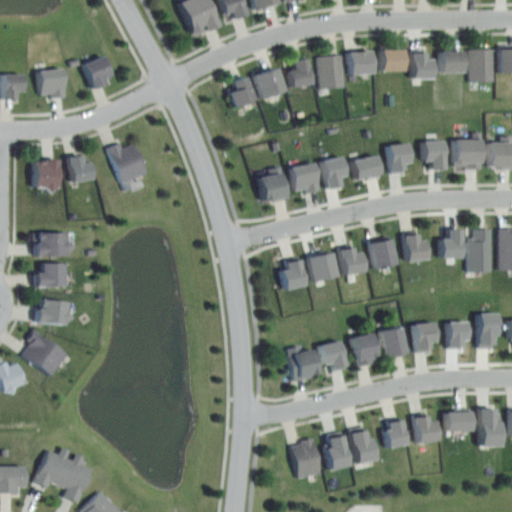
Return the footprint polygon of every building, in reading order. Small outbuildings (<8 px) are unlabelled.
[(204,0),(215,23),(191,34),(176,1),(178,0),(204,0)] [(239,0),(244,12),(232,17),(229,10),(222,12),(217,0),(239,0)] [(508,43),(508,47),(511,47),(511,71),(498,71),(497,43),(508,43)] [(402,67),(379,68),(378,46),(401,46),(402,67)] [(491,79),(467,80),(467,47),(490,46),(491,79)] [(370,70),(347,72),(345,49),(368,47),(370,70)] [(422,48),(422,58),(429,58),(429,77),(409,77),(409,48),(422,48)] [(460,70),(438,70),(438,49),(460,49),(460,70)] [(342,84),(318,86),(315,53),(339,51),(342,84)] [(80,62),(99,53),(108,75),(101,78),(102,81),(90,86),(80,62)] [(308,80),(289,84),(286,68),(292,67),(290,59),(303,56),(308,80)] [(62,94),(49,95),(49,91),(38,93),(35,69),(59,66),(62,94)] [(267,67),(267,69),(276,66),(283,89),(260,96),(252,71),(267,67)] [(0,72),(21,72),(21,89),(13,89),(13,97),(0,96),(0,72)] [(253,98),(234,106),(226,87),(233,85),(231,80),(244,75),(253,98)] [(479,167),(465,167),(465,164),(453,164),(453,137),(470,137),(470,130),(479,129),(479,167)] [(510,139),(511,139),(511,166),(498,166),(498,164),(485,164),(485,139),(497,139),(497,134),(510,134),(510,139)] [(441,167),(428,167),(427,159),(421,159),(421,138),(441,138),(441,167)] [(407,161),(400,162),(401,170),(388,172),(384,143),(404,140),(407,161)] [(118,181),(104,146),(116,141),(119,146),(131,141),(143,170),(118,181)] [(89,176),(69,179),(65,155),(78,152),(79,158),(86,157),(89,176)] [(378,174),(361,177),(361,176),(352,178),(349,159),(374,154),(378,174)] [(342,174),(335,176),(337,185),(324,188),(318,160),(337,156),(342,174)] [(54,185),(51,185),(46,191),(39,185),(31,185),(31,160),(40,160),(40,157),(54,157),(54,185)] [(317,188),(303,191),(301,187),(292,189),(286,166),(310,160),(317,188)] [(278,164),(279,170),(281,169),(287,195),(271,198),(271,197),(262,199),(257,175),(268,172),(266,166),(278,164)] [(459,255),(439,255),(438,235),(445,235),(445,226),(459,226),(459,255)] [(488,269),(466,269),(466,235),(471,235),(471,227),(488,227),(488,269)] [(511,267),(497,268),(497,227),(511,227),(511,267)] [(417,238),(424,237),(426,257),(405,260),(401,231),(416,229),(417,238)] [(64,237),(70,243),(64,249),(64,253),(34,253),(34,241),(32,241),(32,231),(64,230),(64,237)] [(394,261),(372,266),(366,238),(387,233),(394,261)] [(352,251),(358,250),(363,269),(342,274),(337,246),(350,243),(352,251)] [(333,276),(310,282),(304,258),(327,251),(333,276)] [(301,283),(282,288),(277,268),(284,267),(282,259),(295,256),(301,283)] [(61,284),(49,284),(49,285),(33,285),(33,271),(39,271),(39,261),(61,261),(61,284)] [(65,300),(64,309),(69,315),(63,320),(63,323),(35,319),(36,306),(39,306),(40,304),(38,304),(39,297),(65,300)] [(496,336),(491,336),(491,345),(477,346),(476,310),(495,309),(496,336)] [(465,340),(460,340),(460,346),(446,346),(445,318),(464,318),(465,340)] [(511,347),(511,318),(500,319),(501,339),(510,338),(510,348),(511,347)] [(427,350),(415,352),(413,341),(415,341),(412,322),(431,319),(434,339),(426,340),(427,350)] [(398,325),(404,353),(383,357),(376,330),(398,325)] [(65,352),(50,373),(21,353),(28,343),(26,342),(28,340),(25,338),(32,328),(65,352)] [(349,335),(368,331),(374,357),(369,358),(369,361),(355,364),(349,335)] [(344,366),(332,369),(330,361),(323,362),(318,342),(337,338),(344,366)] [(285,347),(297,344),(298,350),(311,348),(316,372),(309,373),(309,376),(291,380),(286,353),(285,347)] [(20,380),(11,384),(8,392),(0,389),(0,359),(3,365),(12,361),(20,380)] [(492,410),(497,410),(498,443),(478,443),(477,420),(476,420),(476,404),(492,404),(492,410)] [(468,428),(443,429),(442,410),(450,409),(450,407),(467,407),(468,428)] [(501,436),(511,436),(511,409),(501,410),(501,436)] [(427,419),(433,418),(437,437),(416,441),(412,412),(425,410),(427,419)] [(403,441),(384,445),(380,425),(385,424),(384,417),(398,414),(403,441)] [(361,426),(363,425),(364,431),(368,430),(374,456),(356,460),(348,426),(360,423),(361,426)] [(347,462),(328,466),(322,442),(327,441),(324,431),(339,428),(347,462)] [(318,472),(295,477),(288,445),(300,442),(299,438),(310,436),(318,472)] [(79,500),(94,465),(83,461),(86,454),(79,451),(76,458),(68,455),(72,447),(64,444),(61,451),(51,447),(37,480),(50,485),(52,478),(71,486),(67,494),(79,500)] [(0,461),(28,461),(28,482),(19,482),(19,489),(0,489),(0,461)] [(83,511),(101,493),(121,511),(83,511)]
